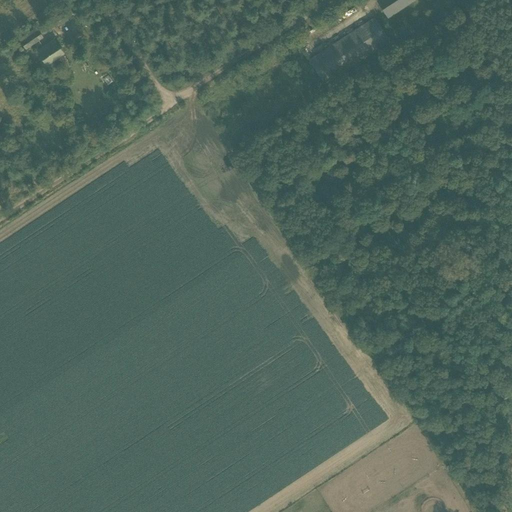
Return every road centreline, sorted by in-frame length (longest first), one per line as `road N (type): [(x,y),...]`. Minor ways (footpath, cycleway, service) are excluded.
road 1 (track): [(170,103),(0,218)]
road 2 (track): [(170,103),(328,0)]
road 3 (track): [(100,0),(170,103)]
